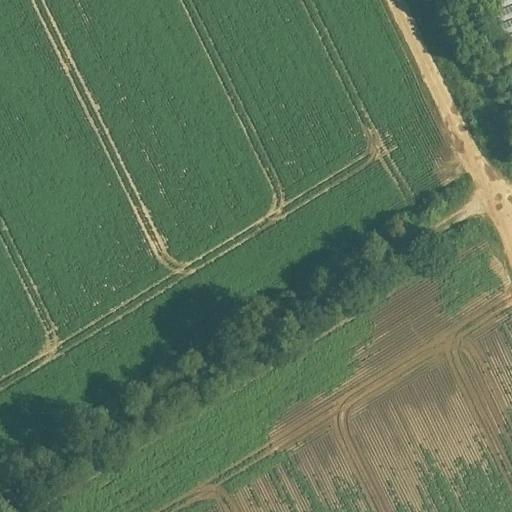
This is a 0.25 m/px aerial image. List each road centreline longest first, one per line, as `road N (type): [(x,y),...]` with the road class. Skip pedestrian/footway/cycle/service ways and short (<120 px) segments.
road 1 (unclassified): [(0,493),(493,199)]
road 2 (unclassified): [(401,0),(493,199)]
